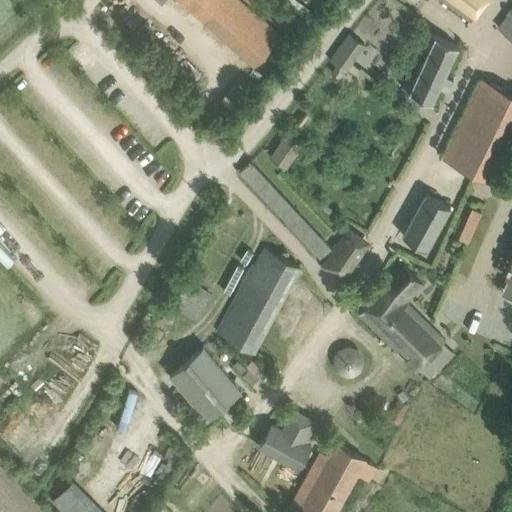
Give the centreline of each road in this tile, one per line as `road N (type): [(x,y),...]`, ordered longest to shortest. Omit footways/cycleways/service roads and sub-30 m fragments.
road 1 (track): [(325,284),(341,306),(218,461)]
road 2 (track): [(212,160),(325,284)]
